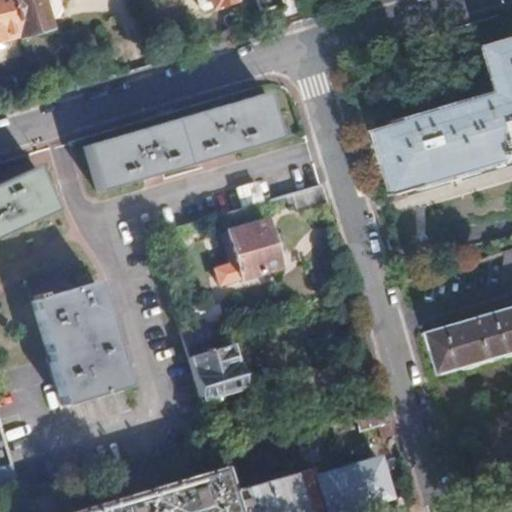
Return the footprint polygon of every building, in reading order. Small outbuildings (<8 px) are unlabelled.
[(0,0),(0,38),(22,33),(23,36),(52,29),(44,0),(0,0)] [(238,0),(237,0),(196,0),(199,9),(204,11),(238,0)] [(251,0),(254,10),(277,4),(275,0),(251,0)] [(388,129),(407,194),(456,179),(511,162),(511,40),(497,45),(511,92),(388,129)] [(182,168),(281,139),(267,92),(188,115),(85,145),(99,191),(182,168)] [(0,235),(56,210),(36,165),(0,182),(0,235)] [(261,202),(255,182),(234,188),(241,209),(261,202)] [(326,202),(321,184),(281,196),(285,206),(292,204),(295,212),(326,202)] [(280,267),(265,219),(229,230),(238,261),(233,263),(219,266),(224,284),(280,267)] [(238,261),(229,230),(223,231),(233,263),(238,261)] [(503,283),(511,280),(511,248),(509,250),(503,283)] [(129,397),(94,281),(67,290),(60,269),(24,280),(65,418),(129,397)] [(511,352),(511,310),(438,333),(449,371),(511,352)] [(215,337),(210,324),(180,332),(184,347),(215,337)] [(240,382),(231,350),(228,352),(223,334),(215,337),(184,347),(199,394),(240,382)] [(396,435),(388,406),(356,415),(361,431),(379,425),(383,439),(396,435)] [(350,508),(390,495),(378,454),(315,474),(312,466),(291,473),(293,480),(303,511),(320,511),(348,503),(350,508)] [(233,511),(230,499),(221,469),(201,476),(159,489),(79,511),(233,511)] [(0,489),(16,484),(13,474),(0,478),(0,489)] [(303,511),(293,480),(230,499),(233,511),(303,511)]
